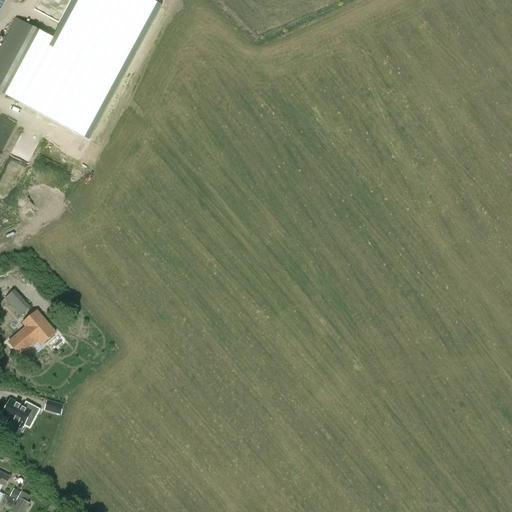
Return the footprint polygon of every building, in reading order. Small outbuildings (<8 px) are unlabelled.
[(16,19),(0,48),(0,93),(19,104),(54,39),(16,19)] [(15,291),(5,300),(20,317),(30,308),(15,291)] [(26,328),(9,343),(21,357),(38,342),(41,346),(56,334),(37,312),(23,324),(26,328)] [(48,400),(46,408),(61,413),(63,405),(48,400)] [(11,401),(3,415),(11,419),(6,427),(16,432),(20,424),(23,426),(31,412),(30,412),(33,406),(26,402),(23,408),(11,401)] [(0,484),(5,487),(10,478),(0,472),(0,484)] [(14,489),(10,497),(17,501),(21,493),(14,489)] [(19,498),(11,511),(26,511),(30,504),(19,498)]
